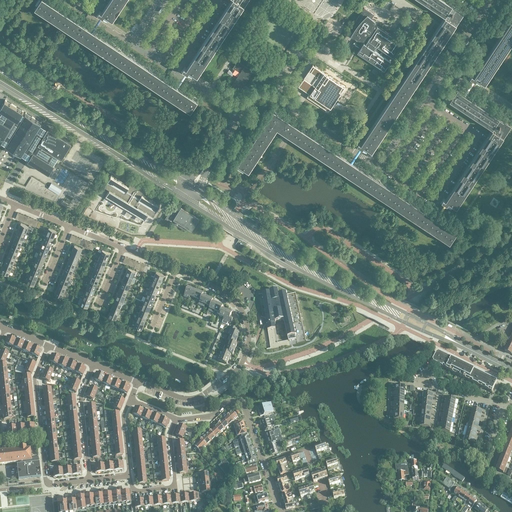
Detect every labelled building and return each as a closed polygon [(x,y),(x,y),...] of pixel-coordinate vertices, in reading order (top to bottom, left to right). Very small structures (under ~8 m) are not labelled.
[(40,0),(35,8),(191,111),(197,102),(196,102),(177,89),(175,88),(92,33),(90,32),(42,0),(40,0)] [(100,11),(97,15),(106,22),(109,17),(113,20),(126,0),(113,0),(104,14),(100,11)] [(183,69),(181,72),(184,73),(186,75),(191,78),(194,73),(198,76),(228,30),(237,16),(247,0),(231,0),(187,68),(184,67),(183,69)] [(422,0),(423,0),(427,3),(430,5),(435,8),(437,10),(441,12),(444,14),(445,15),(451,7),(451,6),(441,0),(422,0)] [(454,8),(449,15),(458,21),(458,20),(464,12),(455,6),(454,8)] [(376,64),(376,65),(382,69),(399,44),(393,39),(394,38),(373,25),(375,22),(371,19),(374,14),(364,8),(351,27),(355,30),(352,35),(353,36),(352,37),(357,40),(352,48),(376,64)] [(101,15),(90,32),(92,33),(103,16),(101,15)] [(448,18),(427,50),(435,55),(440,48),(442,46),(443,44),(445,41),(449,34),(451,32),(452,29),(454,27),(456,23),(448,18)] [(485,83),(511,44),(511,43),(511,18),(494,46),(475,75),(474,76),(472,74),(470,76),(472,78),(474,79),(477,81),(478,78),(485,83)] [(425,53),(422,56),(431,62),(433,59),(435,55),(427,50),(425,53)] [(364,144),(363,145),(368,148),(372,151),(375,147),(376,144),(378,142),(379,140),(384,133),(385,130),(387,128),(389,126),(393,119),(395,116),(396,114),(398,112),(403,105),(404,102),(406,100),(407,98),(412,91),(414,88),(415,86),(417,83),(421,77),(423,74),(424,72),(426,69),(431,62),(422,56),(364,145),(364,144)] [(237,61),(233,68),(237,71),(240,73),(232,85),(240,90),(253,71),(237,61)] [(311,68),(298,86),(309,94),(307,97),(327,111),(328,112),(336,101),(336,100),(345,87),(325,73),(314,66),(313,65),(311,68)] [(186,71),(175,88),(177,89),(188,72),(186,71)] [(472,78),(461,94),(463,95),(474,79),(472,78)] [(456,90),(450,99),(492,126),(494,128),(499,119),(497,118),(463,95),(461,94),(456,91),(456,90)] [(0,141),(1,142),(2,141),(6,144),(6,145),(22,155),(22,154),(29,158),(28,160),(45,170),(49,172),(51,170),(55,164),(54,163),(59,155),(62,157),(72,141),(48,127),(48,128),(41,123),(42,122),(26,113),(25,113),(23,112),(24,111),(5,100),(0,108),(0,109),(2,111),(0,114),(0,141)] [(240,165),(249,170),(277,127),(284,132),(290,123),(275,113),(241,164),(240,164),(240,165)] [(503,119),(497,128),(505,134),(511,124),(502,118),(503,119)] [(297,128),(291,136),(298,141),(301,143),(303,144),(305,146),(312,150),(315,152),(317,154),(320,155),(326,160),(329,161),(331,163),(334,165),(341,169),(343,171),(345,172),(348,174),(355,178),(357,180),(359,181),(362,183),(369,188),(371,190),(373,191),(376,193),(383,197),(385,199),(387,200),(390,202),(397,207),(400,208),(402,210),(404,211),(411,216),(414,218),(416,219),(418,221),(425,225),(428,227),(430,228),(432,230),(439,234),(442,236),(444,238),(446,239),(450,242),(456,233),(455,233),(297,128)] [(448,201),(452,203),(453,204),(457,207),(458,205),(459,203),(462,199),(464,196),(467,191),(469,188),(471,185),(473,182),(476,177),(478,175),(481,171),(482,168),(486,163),(487,160),(490,156),(492,154),(495,149),(497,146),(499,142),(501,140),(504,136),(495,130),(448,201)] [(359,145),(348,162),(350,163),(361,146),(359,145)] [(148,212),(152,214),(152,215),(153,216),(160,205),(143,194),(144,192),(147,188),(132,179),(129,183),(130,183),(129,185),(111,175),(104,186),(106,187),(110,189),(106,195),(121,205),(122,203),(130,208),(129,209),(144,219),(148,212)] [(49,188),(59,194),(62,189),(51,183),(49,188)] [(446,203),(444,201),(433,218),(435,219),(446,203)] [(198,219),(181,208),(181,207),(179,210),(173,206),(165,219),(177,227),(178,226),(185,230),(188,227),(192,230),(199,219),(198,219)] [(26,232),(28,227),(21,223),(18,229),(26,233),(26,232)] [(54,237),(56,232),(56,231),(49,228),(47,233),(46,234),(54,237)] [(24,238),(26,234),(26,233),(18,229),(16,235),(24,239),(24,238)] [(52,243),(54,237),(46,234),(46,235),(44,239),(44,240),(52,243)] [(21,244),(23,240),(24,239),(16,235),(13,241),(21,245),(21,244)] [(49,249),(52,243),(44,240),(43,241),(42,245),(41,246),(49,249)] [(19,250),(21,246),(21,245),(13,241),(11,247),(19,251),(19,250)] [(80,254),(82,249),(74,245),(72,251),(80,255),(80,254)] [(47,255),(49,249),(41,246),(41,247),(39,251),(39,252),(47,255)] [(110,253),(107,252),(108,249),(101,246),(100,249),(102,250),(100,255),(100,256),(108,259),(110,253)] [(16,256),(18,252),(19,251),(11,247),(8,254),(16,257),(16,256)] [(78,260),(79,256),(80,255),(72,251),(69,257),(77,261),(78,260)] [(44,261),(47,255),(39,252),(38,253),(37,257),(36,258),(44,261)] [(14,262),(16,258),(16,257),(8,254),(6,260),(14,263),(14,262)] [(105,265),(108,259),(100,256),(99,257),(98,261),(97,262),(105,265)] [(75,266),(77,262),(77,261),(69,257),(67,263),(75,267),(75,266)] [(42,267),(44,261),(36,258),(36,259),(34,263),(34,264),(42,267)] [(11,269),(13,264),(14,263),(6,260),(3,266),(11,269)] [(103,271),(105,265),(97,262),(97,263),(95,267),(95,268),(103,271)] [(73,272),(74,268),(75,267),(67,263),(64,269),(72,273),(73,272)] [(39,273),(42,267),(34,264),(33,265),(32,269),(31,270),(39,273)] [(9,275),(11,269),(3,266),(1,272),(9,275)] [(134,276),(135,271),(136,271),(128,267),(126,273),(133,277),(134,276)] [(100,277),(103,271),(95,268),(94,269),(93,273),(92,274),(100,277)] [(70,278),(72,274),(72,273),(64,269),(62,275),(70,279),(70,278)] [(37,279),(39,273),(31,270),(31,271),(29,275),(29,276),(37,279)] [(161,281),(164,276),(164,275),(156,272),(154,277),(154,278),(161,281)] [(131,282),(133,278),(133,277),(126,273),(123,279),(131,283),(131,282)] [(98,283),(100,277),(92,274),(92,275),(90,279),(90,280),(98,283)] [(68,284),(69,280),(70,279),(62,275),(60,282),(67,285),(68,284)] [(34,286),(37,279),(29,276),(29,277),(26,282),(34,286)] [(159,287),(161,281),(154,278),(153,279),(151,283),(151,284),(159,287)] [(129,288),(131,284),(131,283),(123,279),(121,285),(128,289),(129,288)] [(95,289),(98,283),(90,280),(90,281),(88,285),(87,286),(95,289)] [(65,290),(67,286),(67,285),(60,282),(57,288),(65,291),(65,290)] [(156,293),(159,287),(151,284),(151,285),(149,289),(149,290),(156,293)] [(126,294),(128,290),(128,289),(121,285),(118,291),(126,295),(126,294)] [(93,295),(95,289),(87,286),(87,287),(85,291),(85,292),(93,295)] [(190,296),(193,289),(188,287),(184,297),(189,299),(190,296)] [(62,297),(65,292),(65,291),(57,288),(54,294),(62,297)] [(195,299),(198,291),(193,289),(190,296),(195,299)] [(154,299),(156,293),(149,290),(148,291),(146,295),(146,296),(154,299)] [(279,295),(278,290),(270,291),(269,291),(269,292),(262,293),(262,294),(266,318),(265,318),(266,325),(267,325),(270,348),(270,349),(271,349),(290,345),(306,342),(306,341),(295,293),(286,295),(286,293),(279,295)] [(124,300),(126,296),(126,295),(118,291),(116,297),(123,301),(124,300)] [(200,301),(203,295),(203,293),(198,291),(195,299),(200,301)] [(90,301),(93,295),(85,292),(85,293),(83,297),(83,298),(90,301)] [(205,305),(208,297),(203,295),(200,301),(199,303),(205,305)] [(151,305),(154,299),(146,296),(146,297),(144,301),(144,302),(151,305)] [(121,306),(123,302),(123,301),(116,297),(113,304),(121,307),(121,306)] [(210,307),(212,301),(213,300),(208,297),(205,305),(210,307)] [(88,308),(90,301),(83,298),(82,299),(80,304),(88,308)] [(215,311),(218,304),(212,301),(210,307),(208,311),(214,313),(215,311)] [(149,311),(151,305),(144,302),(143,303),(142,307),(141,308),(149,311)] [(119,312),(121,308),(121,307),(113,304),(111,310),(119,313),(119,312)] [(220,313),(222,309),(223,306),(218,304),(215,311),(220,313)] [(147,317),(149,311),(141,308),(141,309),(139,313),(139,314),(147,317)] [(224,318),(227,311),(222,309),(220,313),(219,316),(224,318)] [(116,319),(118,314),(119,313),(111,310),(108,316),(116,319)] [(231,324),(233,317),(230,316),(232,313),(227,311),(224,318),(222,323),(226,325),(227,324),(228,322),(231,324)] [(144,323),(147,317),(139,314),(138,315),(137,319),(136,320),(144,323)] [(141,329),(144,323),(136,320),(136,321),(134,326),(141,329)] [(239,334),(236,332),(237,329),(231,327),(227,335),(228,335),(237,339),(239,334)] [(235,344),(237,339),(228,335),(226,340),(230,342),(230,341),(235,344)] [(21,351),(24,344),(23,343),(23,344),(17,341),(16,340),(13,348),(15,349),(15,348),(19,350),(21,351)] [(235,350),(237,344),(235,344),(230,341),(230,342),(228,346),(228,347),(235,350)] [(29,355),(33,347),(31,346),(31,347),(25,345),(26,344),(24,344),(21,351),(23,352),(28,353),(27,354),(29,355)] [(233,355),(235,350),(228,347),(228,346),(225,346),(223,351),(224,351),(225,352),(231,354),(233,355)] [(229,359),(231,354),(225,352),(224,351),(221,356),(229,359)] [(446,368),(451,359),(447,357),(448,355),(445,354),(444,355),(437,352),(432,362),(442,368),(443,366),(446,368)] [(227,364),(229,360),(229,359),(221,356),(219,355),(217,360),(227,364)] [(456,373),(461,364),(457,362),(458,360),(455,359),(455,360),(451,359),(446,368),(450,370),(449,371),(452,373),(453,371),(456,373)] [(469,379),(474,370),(468,367),(468,365),(465,364),(465,365),(461,364),(456,373),(460,375),(459,376),(465,379),(466,378),(469,379)] [(482,386),(487,376),(483,374),(484,373),(481,371),(480,373),(474,370),(469,379),(473,381),(472,382),(478,385),(479,384),(482,386)] [(492,392),(497,381),(493,379),(494,378),(491,376),(490,378),(487,376),(482,386),(483,386),(485,387),(485,389),(492,392)] [(118,391),(121,383),(120,383),(114,381),(113,380),(110,388),(112,388),(116,390),(118,391)] [(274,412),(272,407),(271,404),(264,406),(258,408),(257,408),(260,417),(264,416),(264,415),(273,413),(274,412)] [(238,417),(232,411),(228,415),(233,421),(238,417)] [(480,418),(481,416),(472,413),(470,418),(483,421),(483,419),(480,418)] [(233,421),(228,415),(223,419),(229,425),(233,421)] [(229,425),(223,419),(219,423),(224,429),(229,425)] [(245,428),(244,425),(244,423),(243,423),(243,422),(235,425),(236,428),(236,431),(245,428)] [(478,428),(479,425),(469,422),(468,427),(480,430),(481,428),(478,428)] [(224,429),(219,423),(215,428),(220,433),(222,435),(226,431),(224,429)] [(16,435),(15,426),(13,426),(13,427),(9,428),(9,427),(6,427),(7,433),(6,433),(7,436),(8,435),(15,434),(15,435),(16,435)] [(220,433),(215,428),(210,432),(216,437),(220,433)] [(247,432),(246,431),(246,430),(245,428),(236,431),(237,433),(238,436),(247,433),(247,432)] [(216,437),(210,432),(206,436),(211,442),(216,437)] [(476,437),(476,434),(467,432),(465,437),(478,440),(478,438),(476,437)] [(249,439),(248,434),(239,437),(240,439),(236,441),(237,443),(249,439)] [(282,441),(281,435),(274,437),(267,439),(269,445),(276,443),(282,441)] [(211,442),(206,436),(201,440),(207,446),(211,442)] [(207,446),(201,440),(197,444),(194,441),(192,443),(198,450),(201,448),(202,450),(207,446)] [(235,454),(252,448),(251,443),(242,446),(243,449),(235,451),(235,454)] [(281,452),(279,446),(280,446),(279,443),(275,444),(269,446),(272,455),(278,453),(281,452)] [(327,449),(325,444),(315,448),(318,456),(320,455),(319,452),(327,449)] [(40,474),(38,459),(38,458),(30,459),(29,450),(25,450),(25,447),(19,448),(19,450),(9,451),(9,450),(7,450),(8,451),(5,451),(3,451),(0,451),(0,464),(20,463),(20,465),(18,465),(19,476),(40,474)] [(509,457),(511,452),(504,449),(502,454),(509,457)] [(255,457),(255,456),(254,453),(245,455),(246,458),(243,459),(243,461),(255,457)] [(300,461),(298,453),(290,456),(294,465),(296,464),(296,462),(300,461)] [(507,463),(509,457),(502,454),(500,459),(507,463)] [(288,467),(287,465),(285,458),(275,461),(280,475),(288,473),(286,467),(288,467)] [(234,472),(224,459),(220,462),(221,464),(218,466),(227,477),(234,472)] [(338,465),(336,459),(326,463),(328,471),(331,470),(330,467),(338,465)] [(505,468),(507,463),(500,459),(498,465),(505,468)] [(444,464),(442,468),(463,483),(465,479),(444,464)] [(503,473),(505,468),(498,465),(495,470),(503,473)] [(409,475),(408,467),(396,468),(396,472),(398,472),(399,481),(405,480),(404,476),(409,475)] [(328,477),(325,470),(319,472),(318,468),(315,469),(317,473),(311,475),(313,482),(328,477)] [(309,476),(307,469),(293,474),(295,481),(301,479),(302,483),(305,482),(304,478),(309,476)] [(431,478),(431,472),(424,472),(424,470),(421,470),(421,478),(431,478)] [(261,481),(259,474),(248,478),(248,479),(244,480),(245,484),(249,483),(249,484),(261,481)] [(289,485),(286,476),(277,479),(281,493),(289,491),(287,486),(289,485)] [(340,483),(339,477),(328,481),(331,489),(333,488),(332,485),(340,483)] [(456,486),(453,484),(453,483),(447,478),(443,484),(450,489),(448,490),(452,493),(456,486)] [(430,491),(431,481),(420,482),(419,490),(430,491)] [(241,482),(233,484),(234,490),(243,488),(241,482)] [(263,491),(261,485),(254,487),(254,489),(252,489),(249,490),(250,494),(253,493),(252,491),(255,491),(255,494),(263,491)] [(315,493),(313,485),(298,490),(301,497),(306,495),(308,499),(310,498),(309,494),(315,493)] [(131,505),(129,492),(122,493),(121,488),(118,489),(119,493),(116,493),(117,505),(126,504),(126,506),(131,505)] [(458,497),(463,491),(458,488),(453,494),(455,496),(452,501),(454,503),(457,499),(458,497)] [(112,505),(111,494),(104,495),(103,490),(100,491),(101,495),(98,495),(99,507),(112,505)] [(334,490),(331,491),(332,494),(333,494),(334,499),(345,497),(343,491),(335,493),(334,490)] [(463,501),(467,494),(463,491),(458,497),(461,499),(463,501)] [(94,507),(93,496),(86,497),(85,492),(82,493),(83,497),(79,497),(80,500),(67,502),(67,500),(68,500),(68,497),(65,497),(65,502),(62,502),(63,511),(76,511),(77,511),(86,510),(86,508),(94,507)] [(269,501),(266,493),(256,496),(258,502),(256,502),(254,502),(255,505),(259,504),(269,501)] [(291,498),(289,493),(282,495),(285,504),(286,510),(295,508),(294,502),(293,498),(291,498)] [(511,498),(503,493),(500,497),(511,504),(511,498)] [(467,504),(472,497),(467,494),(463,501),(465,502),(463,505),(461,506),(462,507),(460,511),(461,511),(467,504)] [(468,511),(469,511),(466,511),(470,506),(472,507),(477,501),(472,497),(467,504),(461,511),(468,511)] [(265,511),(269,511),(267,503),(261,504),(262,505),(256,507),(257,511),(263,511),(265,511)] [(488,510),(482,506),(483,505),(479,503),(475,509),(478,511),(489,511),(487,511),(488,510)]
